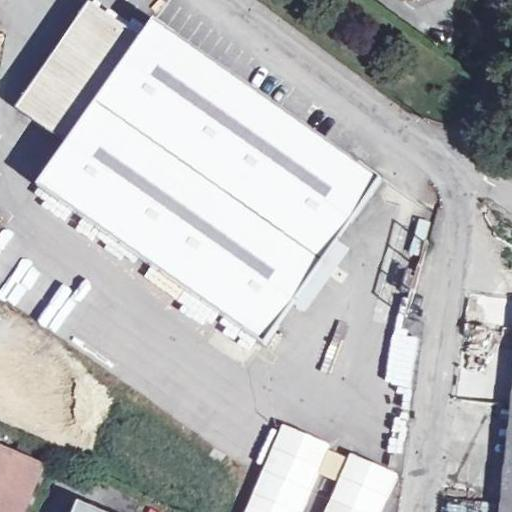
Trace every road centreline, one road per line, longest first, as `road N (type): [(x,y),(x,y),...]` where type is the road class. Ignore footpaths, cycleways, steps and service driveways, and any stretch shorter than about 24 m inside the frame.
road 1 (unknown): [(7,0),(12,50),(2,134),(7,170),(29,215),(72,262),(241,387)]
road 2 (unclassified): [(421,511),(467,175)]
road 3 (unclassified): [(216,0),(467,175)]
road 4 (residential): [(467,175),(490,0)]
